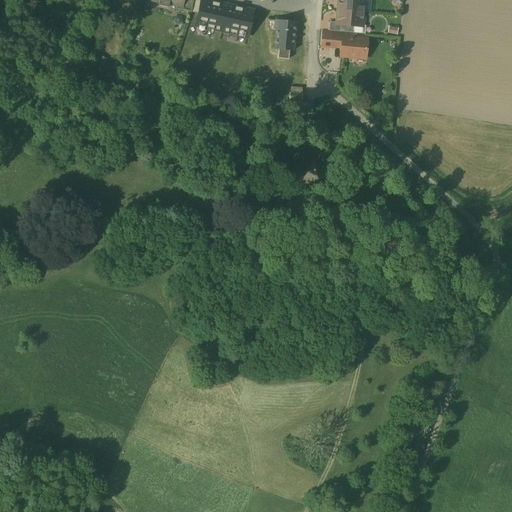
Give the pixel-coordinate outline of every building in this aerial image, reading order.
[(194,0),(183,0),(182,7),(177,6),(176,9),(192,12),(194,0)] [(194,0),(192,12),(198,14),(201,0),(194,0)] [(204,0),(201,0),(198,14),(196,26),(247,38),(253,11),(204,0)] [(338,0),(338,10),(364,13),(365,0),(338,0)] [(364,13),(338,10),(337,22),(337,25),(341,25),(354,26),(363,27),(363,23),(365,22),(365,18),(364,16),(364,13)] [(297,22),(269,19),(268,29),(277,30),(275,49),(279,49),(290,50),(294,51),(297,22)] [(337,22),(330,22),(329,30),(331,31),(341,31),(341,25),(337,25),(337,22)] [(329,30),(324,30),(322,45),(330,46),(331,31),(329,30)] [(341,31),(331,31),(330,46),(342,47),(343,32),(341,31)] [(368,40),(353,39),(354,33),(343,32),(342,47),(341,56),(366,58),(368,40)] [(290,50),(279,49),(278,58),(289,59),(290,50)] [(291,93),(290,93),(290,100),(302,101),(302,93),(291,93)]
